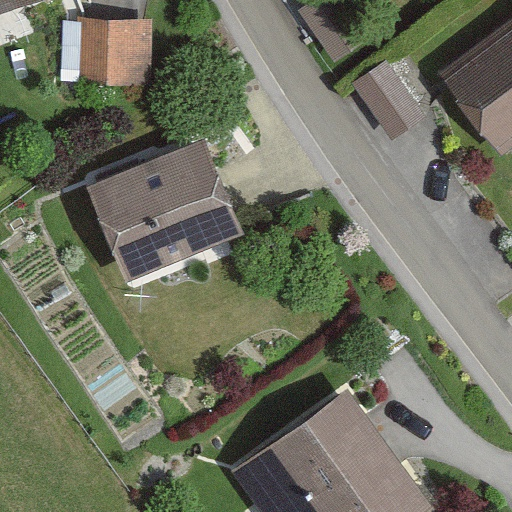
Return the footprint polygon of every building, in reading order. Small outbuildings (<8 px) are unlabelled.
[(0,0),(0,15),(37,0),(0,0)] [(360,39),(333,0),(313,0),(295,13),(327,61),(360,39)] [(511,143),(511,20),(436,80),(496,156),(511,143)] [(145,88),(147,25),(75,23),(73,87),(145,88)] [(421,120),(383,67),(350,91),(388,144),(421,120)] [(236,235),(198,141),(83,187),(120,281),(236,235)] [(420,511),(428,507),(346,391),(226,475),(252,511),(420,511)]
